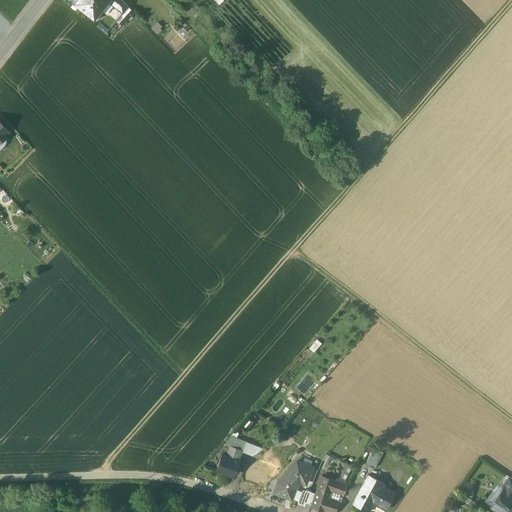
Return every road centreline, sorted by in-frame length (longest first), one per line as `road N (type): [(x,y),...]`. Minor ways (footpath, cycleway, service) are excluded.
road 1 (track): [(511,2),(102,475)]
road 2 (residential): [(0,478),(174,479),(276,511)]
road 3 (track): [(293,251),(511,420)]
road 4 (track): [(185,375),(0,181)]
